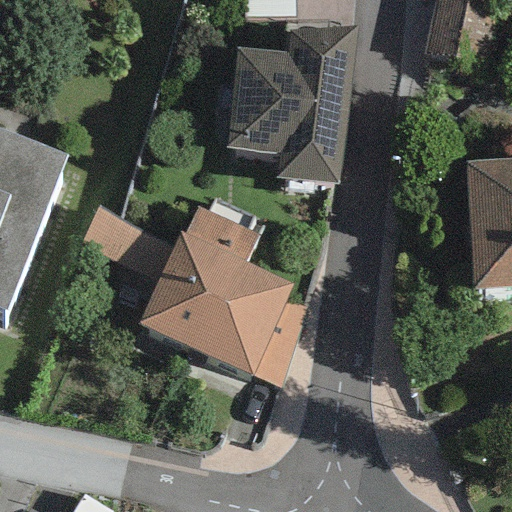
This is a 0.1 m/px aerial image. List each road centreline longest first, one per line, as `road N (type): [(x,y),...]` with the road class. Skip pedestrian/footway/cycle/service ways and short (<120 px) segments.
road 1 (residential): [(319,511),(379,0)]
road 2 (residential): [(0,449),(284,511)]
